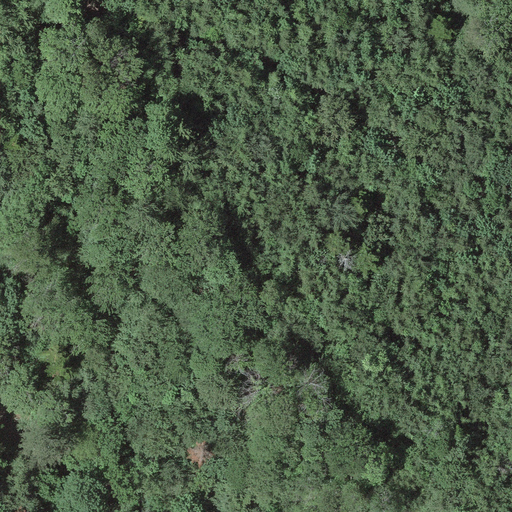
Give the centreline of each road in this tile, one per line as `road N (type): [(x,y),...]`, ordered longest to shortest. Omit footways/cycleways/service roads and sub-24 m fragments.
road 1 (track): [(112,511),(62,340),(29,0)]
road 2 (track): [(511,203),(214,17),(143,0)]
